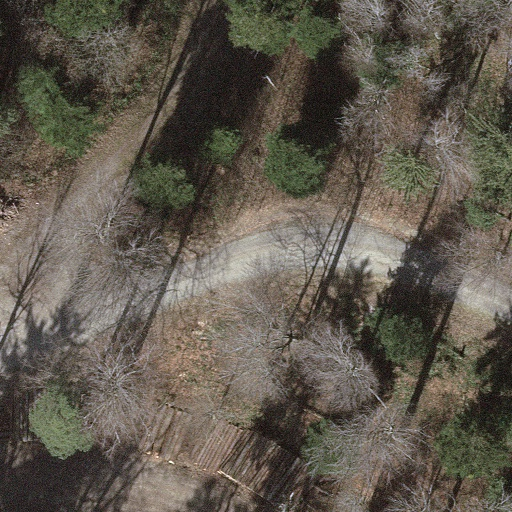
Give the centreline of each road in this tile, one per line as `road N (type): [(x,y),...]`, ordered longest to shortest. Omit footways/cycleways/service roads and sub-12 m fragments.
road 1 (track): [(511,303),(408,261),(271,259),(0,349)]
road 2 (track): [(18,340),(209,43),(224,0)]
road 3 (track): [(0,479),(148,486),(186,511)]
